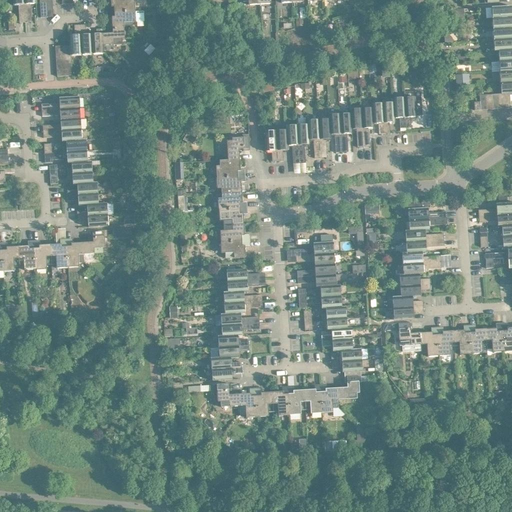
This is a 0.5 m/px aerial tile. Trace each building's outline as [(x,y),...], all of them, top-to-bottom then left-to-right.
[(20,23),(26,22),(24,0),(13,0),(14,5),(20,5),(20,7),(19,7),(20,23)] [(36,4),(36,0),(24,0),(26,22),(32,22),(31,6),(30,6),(30,4),(36,4)] [(107,6),(108,12),(136,10),(135,0),(111,0),(112,6),(107,6)] [(492,7),(493,18),(511,16),(511,8),(511,6),(492,7)] [(112,18),(113,28),(124,28),(125,28),(133,27),(133,22),(137,22),(136,10),(108,12),(108,18),(112,18)] [(361,15),(357,19),(362,23),(366,19),(361,15)] [(511,16),(493,18),(493,29),(511,27),(511,16)] [(86,24),(80,25),(82,55),(93,54),(92,34),(86,35),(86,24)] [(70,45),(71,51),(71,55),(82,55),(80,25),(75,25),(75,35),(70,36),(70,45)] [(511,27),(493,29),(494,40),(511,38),(511,27)] [(113,33),(103,34),(103,45),(104,45),(123,44),(123,39),(125,39),(125,28),(124,28),(113,28),(113,33)] [(97,34),(92,34),(93,54),(104,53),(104,45),(103,45),(103,34),(103,29),(97,29),(97,34)] [(446,34),(444,34),(445,43),(454,42),(453,41),(453,39),(452,38),(451,36),(449,35),(448,34),(446,34)] [(495,51),(499,51),(499,50),(511,49),(511,38),(494,40),(495,51)] [(499,51),(500,61),(511,60),(511,49),(499,50),(499,51)] [(122,59),(118,64),(123,69),(128,64),(122,59)] [(391,61),(392,71),(402,70),(402,60),(392,61),(391,61)] [(511,60),(500,61),(500,72),(511,71),(511,60)] [(382,76),(391,75),(390,64),(382,64),(382,76)] [(118,68),(115,72),(122,76),(125,73),(118,68)] [(511,71),(500,72),(501,83),(511,82),(511,71)] [(511,82),(501,83),(502,94),(504,94),(510,93),(511,93),(511,82)] [(273,84),(263,86),(264,93),(274,91),(273,84)] [(405,98),(404,98),(406,128),(412,128),(411,117),(417,117),(417,116),(423,116),(421,91),(404,92),(405,98)] [(42,104),(42,110),(80,108),(79,97),(60,98),(60,104),(58,104),(58,103),(42,104)] [(393,98),(393,103),(394,103),(395,118),(400,118),(401,128),(406,128),(404,98),(393,98)] [(372,104),(372,108),(373,108),(374,124),(379,123),(380,134),(385,133),(383,103),(372,104)] [(394,103),(393,103),(383,103),(385,133),(390,133),(390,123),(396,122),(395,118),(394,103)] [(61,114),(61,120),(81,119),(80,108),(42,110),(43,116),(59,115),(59,114),(61,114)] [(373,108),(372,108),(362,109),(364,147),(370,146),(369,130),(368,128),(374,128),(374,124),(373,108)] [(351,109),(351,114),(352,129),(358,129),(358,131),(357,131),(358,147),(364,147),(362,109),(351,109)] [(329,115),(329,119),(330,119),(331,135),(336,134),(336,137),(335,137),(336,153),(342,152),(340,114),(329,115)] [(351,114),(340,114),(342,152),(349,152),(348,136),(347,136),(347,134),(353,133),(352,129),(351,114)] [(43,126),(44,132),(82,129),(81,119),(61,120),(61,125),(59,125),(43,126)] [(330,119),(329,119),(319,120),(321,158),(327,157),(326,141),(325,141),(325,139),(331,139),(331,135),(330,119)] [(308,120),(308,125),(309,140),(310,140),(315,140),(315,142),(314,142),(315,158),(321,158),(319,120),(308,120)] [(288,146),(289,146),(293,145),(294,148),(293,148),(294,164),(300,163),(298,125),(286,126),(287,130),(288,146)] [(308,125),(298,125),(300,163),(306,163),(305,147),(304,147),(304,145),(310,144),(310,140),(309,140),(308,125)] [(63,142),(67,142),(67,141),(82,140),(82,129),(44,132),(44,138),(60,137),(60,136),(62,136),(63,142)] [(289,150),(289,146),(288,146),(287,130),(276,131),(278,161),(284,160),(283,150),(289,150)] [(273,161),(278,161),(276,131),(265,131),(266,151),(272,151),(273,161)] [(227,141),(228,160),(240,160),(239,149),(244,149),(244,151),(250,151),(250,139),(249,134),(243,135),(243,137),(232,138),(233,140),(227,141)] [(62,147),(63,152),(87,151),(86,139),(82,140),(67,141),(67,142),(67,146),(62,147)] [(68,163),(72,163),(88,162),(88,161),(87,151),(63,152),(63,158),(68,157),(68,163)] [(217,166),(217,177),(245,176),(245,170),(241,170),(240,160),(228,160),(220,160),(220,166),(217,166)] [(68,168),(68,174),(93,172),(92,161),(88,161),(88,162),(72,163),(73,168),(68,168)] [(184,162),(176,163),(176,171),(184,170),(184,162)] [(74,185),(78,184),(93,183),(93,182),(93,172),(68,174),(68,179),(73,179),(74,185)] [(222,188),(222,193),(242,192),(241,182),(246,182),(245,176),(217,177),(218,189),(222,188)] [(68,190),(68,195),(98,193),(97,182),(93,182),(93,183),(78,184),(78,189),(68,190)] [(219,198),(219,210),(247,208),(247,202),(243,202),(242,192),(222,193),(222,198),(219,198)] [(79,206),(87,205),(99,204),(98,193),(68,195),(69,201),(79,200),(79,206)] [(187,195),(179,195),(180,211),(188,211),(187,195)] [(479,216),(511,214),(511,202),(497,204),(497,210),(495,210),(495,209),(479,210),(479,216)] [(78,211),(78,216),(108,214),(107,203),(99,204),(87,205),(88,210),(78,211)] [(379,205),(365,206),(366,214),(380,213),(379,205)] [(224,221),(224,226),(244,225),(243,214),(248,214),(247,208),(219,210),(220,221),(224,221)] [(408,209),(409,220),(447,218),(447,212),(431,213),(431,214),(429,214),(428,208),(423,208),(408,209)] [(108,214),(78,216),(78,222),(89,221),(89,227),(109,226),(108,214)] [(511,224),(511,214),(479,216),(480,223),(496,221),(498,220),(498,226),(502,226),(502,225),(511,224)] [(409,220),(410,230),(410,231),(425,230),(425,231),(430,230),(429,224),(431,224),(431,225),(447,224),(447,218),(409,220)] [(498,237),(511,235),(511,224),(502,225),(502,226),(502,231),(498,231),(498,237)] [(221,231),(221,242),(250,240),(249,234),(245,235),(244,225),(224,226),(224,231),(221,231)] [(192,243),(191,228),(181,229),(182,244),(192,243)] [(93,242),(83,243),(84,254),(85,260),(95,259),(94,253),(103,253),(103,248),(106,247),(105,236),(108,236),(107,230),(90,231),(91,238),(93,238),(93,242)] [(406,231),(406,242),(444,240),(444,233),(428,234),(428,235),(426,235),(425,231),(425,230),(410,231),(410,230),(406,231)] [(374,233),(367,234),(367,245),(377,244),(376,233),(374,233)] [(296,250),(296,256),(334,253),(334,242),(333,242),(332,235),(321,235),(321,243),(314,243),(314,249),(312,250),(312,249),(296,250)] [(511,246),(511,235),(498,237),(498,242),(503,242),(503,248),(508,247),(511,246)] [(61,244),(51,244),(52,264),(57,264),(57,268),(68,267),(67,239),(61,239),(61,244)] [(73,239),(67,239),(68,267),(80,266),(79,263),(85,262),(85,260),(84,254),(83,243),(73,243),(73,239)] [(250,240),(221,242),(222,253),(226,253),(226,258),(246,257),(245,247),(250,246),(250,240)] [(406,242),(407,253),(423,252),(427,252),(426,246),(428,246),(428,247),(445,246),(444,240),(406,242)] [(29,246),(18,246),(20,266),(25,266),(25,270),(36,269),(34,241),(28,241),(29,246)] [(40,241),(34,241),(36,269),(47,268),(47,265),(52,264),(51,244),(40,245),(40,241)] [(8,243),(2,243),(4,271),(15,270),(15,267),(20,266),(18,246),(8,247),(8,243)] [(503,258),(511,257),(511,246),(508,247),(508,252),(486,254),(486,264),(494,263),(494,259),(503,258)] [(403,253),(403,264),(441,261),(441,255),(425,256),(425,257),(423,257),(423,252),(407,253),(403,253)] [(315,260),(315,265),(335,264),(334,253),(296,256),(297,262),(313,261),(313,260),(315,260)] [(509,269),(511,268),(511,257),(503,258),(504,264),(509,263),(509,269)] [(403,264),(404,274),(404,275),(420,274),(420,275),(424,274),(423,268),(426,268),(426,269),(442,268),(441,261),(403,264)] [(297,271),(298,277),(336,275),(335,264),(315,265),(315,271),(313,271),(313,270),(297,271)] [(366,265),(353,266),(354,273),(366,272),(366,265)] [(227,270),(228,282),(266,279),(265,273),(249,274),(249,275),(247,275),(247,269),(227,270)] [(400,275),(401,286),(431,284),(430,278),(420,279),(420,275),(420,274),(404,275),(404,274),(400,275)] [(98,275),(94,279),(101,285),(104,282),(98,275)] [(316,287),(321,287),(321,286),(336,286),(336,285),(336,275),(298,277),(298,283),(314,282),(314,281),(316,281),(316,287)] [(228,282),(228,292),(228,293),(244,291),(244,292),(248,292),(248,286),(250,285),(250,286),(266,285),(266,279),(228,282)] [(401,286),(401,296),(401,297),(413,296),(413,297),(421,296),(421,291),(431,290),(431,284),(401,286)] [(316,292),(316,298),(341,296),(340,285),(336,285),(336,286),(321,286),(321,287),(321,292),(316,292)] [(224,292),(225,304),(263,301),(262,295),(246,296),(246,297),(244,297),(244,292),(244,291),(228,293),(228,292),(224,292)] [(322,309),(326,308),(342,307),(341,296),(316,298),(317,303),(322,303),(322,309)] [(393,297),(394,308),(424,306),(423,300),(413,301),(413,297),(413,296),(401,297),(401,296),(393,297)] [(225,304),(225,314),(241,313),(245,313),(245,307),(247,307),(247,308),(263,307),(263,301),(225,304)] [(322,314),(322,319),(347,318),(346,306),(342,307),(326,308),(327,313),(322,314)] [(424,306),(394,308),(394,319),(414,318),(414,313),(424,312),(424,306)] [(221,314),(222,325),(260,323),(260,317),(243,318),(244,319),(241,319),(241,313),(225,314),(221,314)] [(328,330),(332,330),(332,329),(347,328),(347,318),(322,319),(322,325),(327,324),(328,330)] [(403,352),(422,351),(422,345),(422,344),(422,333),(411,333),(411,329),(413,329),(412,322),(389,324),(385,330),(399,330),(400,340),(402,340),(403,346),(403,352)] [(222,325),(223,336),(238,335),(238,336),(243,335),(242,329),(244,329),(244,330),(260,329),(260,323),(222,325)] [(496,328),(486,329),(487,349),(492,349),(493,352),(504,352),(502,323),(496,324),(496,328)] [(508,323),(502,323),(504,352),(511,351),(511,327),(508,327),(508,323)] [(464,330),(454,331),(455,351),(460,351),(460,354),(472,354),(470,325),(464,326),(464,330)] [(476,325),(470,325),(472,354),(483,353),(482,349),(487,349),(486,329),(476,329),(476,325)] [(422,345),(422,351),(422,353),(428,353),(428,356),(439,356),(437,327),(432,328),(432,332),(422,333),(422,344),(422,345)] [(443,327),(437,327),(439,356),(450,355),(450,351),(455,351),(454,331),(444,331),(443,327)] [(322,335),(322,341),(352,339),(352,328),(347,328),(332,329),(332,330),(332,335),(322,335)] [(218,336),(219,347),(249,345),(249,340),(239,340),(238,336),(238,335),(223,336),(218,336)] [(174,339),(166,340),(167,351),(175,350),(175,345),(174,339)] [(333,351),(342,351),(341,350),(353,350),(353,349),(352,339),(322,341),(323,346),(333,346),(333,351)] [(219,347),(220,358),(231,357),(231,358),(240,357),(239,351),(250,351),(249,345),(219,347)] [(332,356),(332,362),(362,360),(361,349),(353,349),(353,350),(341,350),(342,351),(342,356),(332,356)] [(211,358),(212,369),(242,367),(242,362),(232,362),(231,358),(231,357),(220,358),(211,358)] [(403,357),(393,357),(393,367),(404,367),(403,357)] [(383,359),(375,359),(376,371),(383,370),(383,359)] [(362,360),(332,362),(332,367),(343,367),(343,372),(363,371),(362,360)] [(242,367),(212,369),(213,381),(233,379),(232,374),(242,373),(242,367)] [(168,373),(169,383),(176,382),(175,373),(168,373)] [(348,387),(337,388),(337,400),(338,400),(357,398),(357,393),(360,393),(359,382),(362,382),(361,376),(345,377),(345,383),(347,383),(348,387)] [(221,407),(240,406),(241,406),(240,394),(229,395),(229,390),(231,390),(231,384),(215,385),(215,391),(218,391),(218,402),(221,402),(221,407)] [(327,384),(321,385),(322,413),(333,412),(333,408),(339,408),(338,400),(337,400),(337,388),(327,389),(327,384)] [(315,389),(305,390),(306,410),(311,410),(311,414),(322,413),(321,385),(315,385),(315,389)] [(294,386),(288,387),(290,415),(301,414),(301,410),(306,410),(305,390),(295,391),(294,386)] [(283,391),(272,392),(274,412),(278,412),(278,416),(290,415),(288,387),(282,387),(283,391)] [(262,388),(256,389),(258,417),(269,416),(268,412),(274,412),(272,392),(262,393),(262,388)] [(241,406),(240,406),(240,414),(246,414),(246,418),(258,417),(256,389),(250,389),(250,393),(240,394),(241,406)] [(377,431),(386,431),(385,418),(377,418),(377,431)] [(357,440),(354,441),(354,447),(363,447),(368,433),(356,423),(357,440)] [(214,433),(219,437),(224,432),(219,427),(214,433)]
